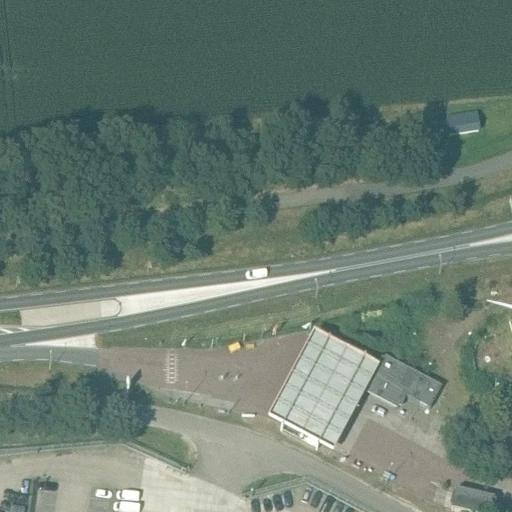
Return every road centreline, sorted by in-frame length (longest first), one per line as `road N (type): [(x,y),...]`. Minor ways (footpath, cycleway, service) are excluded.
road 1 (unclassified): [(0,239),(437,182),(511,158)]
road 2 (unclassified): [(390,511),(290,460),(157,417),(94,408),(0,412)]
road 3 (primary): [(0,343),(111,327),(303,276)]
road 4 (primary): [(303,276),(0,303)]
road 5 (primary): [(492,241),(303,276)]
